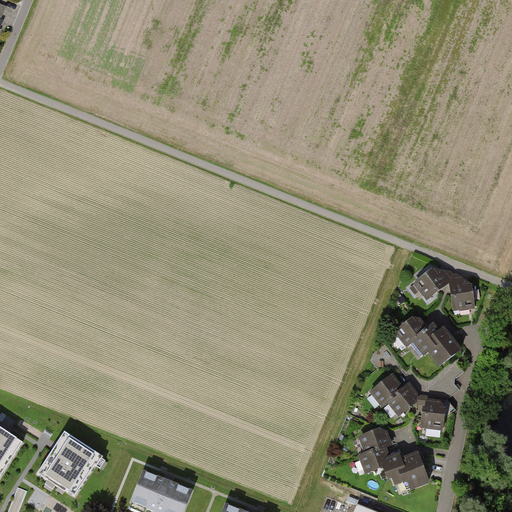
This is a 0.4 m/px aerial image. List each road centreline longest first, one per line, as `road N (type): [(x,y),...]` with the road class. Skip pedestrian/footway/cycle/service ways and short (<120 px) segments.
road 1 (track): [(511,288),(0,81)]
road 2 (residential): [(444,511),(483,332)]
